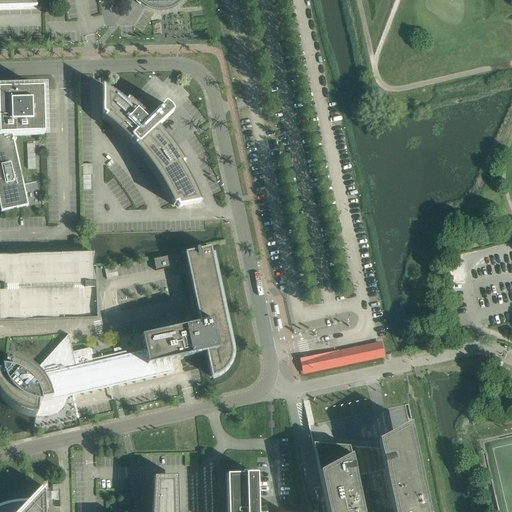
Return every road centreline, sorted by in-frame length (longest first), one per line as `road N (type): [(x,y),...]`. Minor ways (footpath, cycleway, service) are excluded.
road 1 (residential): [(267,381),(271,363),(216,108),(200,72),(183,64),(0,70)]
road 2 (residential): [(0,455),(247,398),(267,381)]
road 3 (residential): [(267,381),(292,391),(413,365)]
